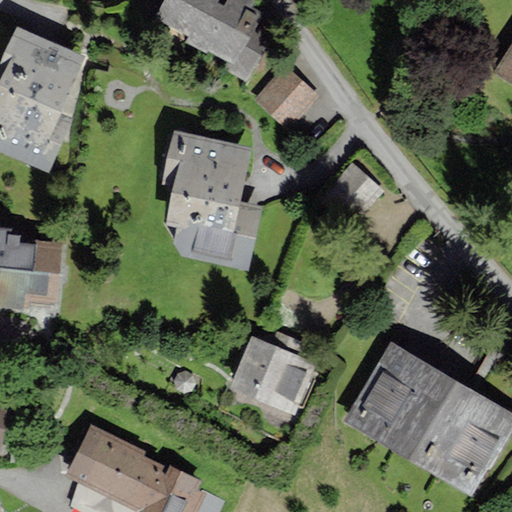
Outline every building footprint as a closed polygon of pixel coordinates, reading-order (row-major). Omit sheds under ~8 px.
[(165,0),(155,19),(228,60),(224,67),(247,79),(271,35),(249,22),(259,5),(250,0),(165,0)] [(0,107),(0,147),(46,168),(70,117),(58,111),(84,56),(18,26),(7,50),(15,54),(0,86),(0,107),(0,108),(0,107)] [(511,45),(498,67),(511,76),(511,45)] [(288,67),(257,97),(286,126),(317,96),(288,67)] [(265,211),(247,207),(248,204),(243,203),(255,149),(177,131),(164,187),(180,191),(170,235),(183,238),(179,259),(251,275),(265,211)] [(413,216),(352,167),(315,213),(376,262),(413,216)] [(0,302),(23,305),(23,295),(56,298),(61,247),(18,243),(19,237),(0,235),(0,302)] [(252,339),(230,391),(289,416),(311,363),(252,339)] [(511,415),(390,350),(350,425),(475,492),(511,423),(511,415)] [(94,428),(71,475),(146,511),(193,511),(203,493),(194,489),(198,480),(94,428)]
